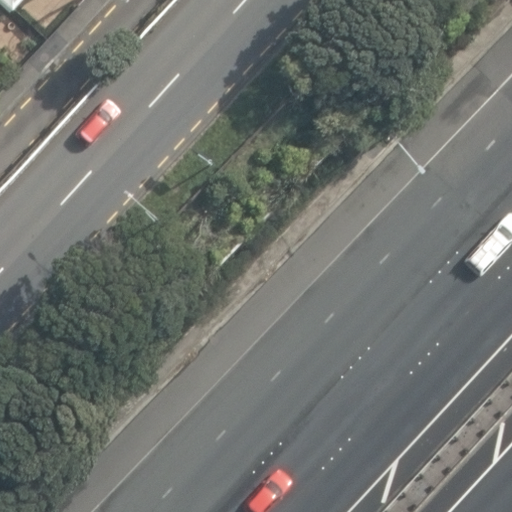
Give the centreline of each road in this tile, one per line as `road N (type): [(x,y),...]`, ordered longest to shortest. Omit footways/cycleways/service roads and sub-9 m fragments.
road 1 (secondary): [(243,0),(0,271)]
road 2 (motorway): [(358,430),(511,264)]
road 3 (motorway): [(268,511),(358,430)]
